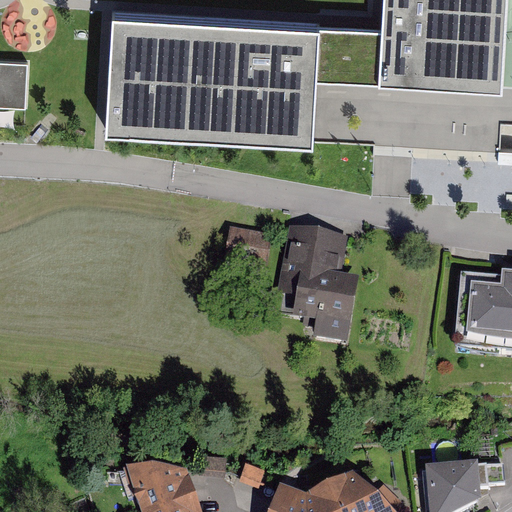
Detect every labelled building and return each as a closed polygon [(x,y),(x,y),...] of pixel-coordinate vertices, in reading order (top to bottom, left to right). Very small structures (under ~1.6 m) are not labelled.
[(506,0),(384,0),(383,30),(380,82),(502,90),(506,0)] [(112,15),(106,132),(313,144),(316,79),(319,26),(112,15)] [(383,30),(319,26),(316,79),(380,82),(383,30)] [(0,61),(0,107),(26,109),(28,63),(0,61)] [(476,154),(476,90),(398,90),(398,102),(406,102),(406,116),(388,116),(388,141),(405,141),(405,154),(476,154)] [(501,166),(511,166),(511,127),(502,127),(501,166)] [(236,231),(233,256),(278,262),(281,236),(236,231)] [(355,243),(293,232),(281,304),(306,308),(303,326),(363,336),(372,280),(349,276),(355,243)] [(511,282),(462,278),(456,350),(511,355),(511,282)] [(478,466),(426,470),(429,511),(467,511),(482,505),(478,466)] [(127,472),(139,511),(162,511),(198,501),(189,475),(127,472)] [(339,511),(390,511),(353,477),(328,489),(339,511)] [(307,511),(307,499),(281,489),(272,511),(307,511)] [(307,499),(307,511),(339,511),(328,489),(307,499)] [(201,511),(198,501),(162,511),(201,511)]
